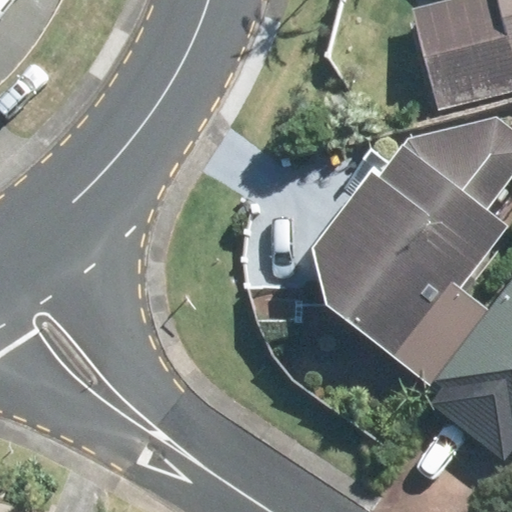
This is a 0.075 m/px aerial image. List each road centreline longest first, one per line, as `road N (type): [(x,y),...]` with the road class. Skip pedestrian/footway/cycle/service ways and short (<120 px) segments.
road 1 (residential): [(273,511),(95,384),(0,259)]
road 2 (residential): [(0,254),(142,136),(210,0)]
